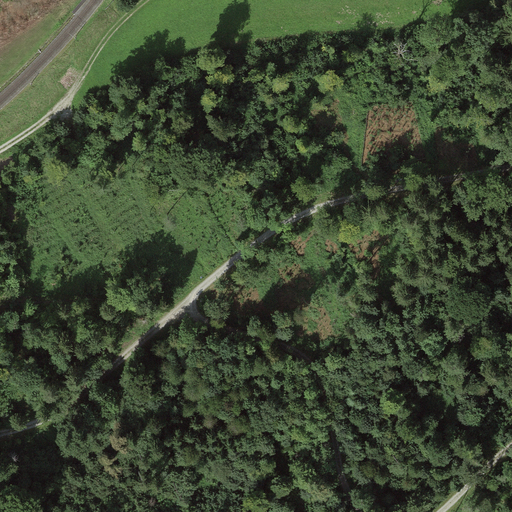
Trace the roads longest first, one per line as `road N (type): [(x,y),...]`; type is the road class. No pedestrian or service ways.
road 1 (track): [(363,511),(346,484),(324,394),(304,355),(170,313),(302,213),(511,166)]
road 2 (track): [(170,313),(51,414),(0,431)]
